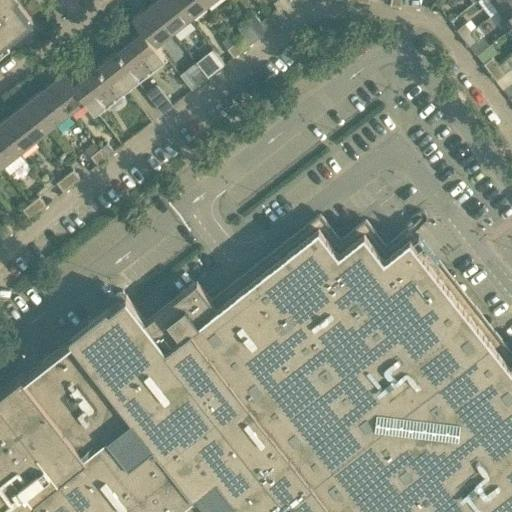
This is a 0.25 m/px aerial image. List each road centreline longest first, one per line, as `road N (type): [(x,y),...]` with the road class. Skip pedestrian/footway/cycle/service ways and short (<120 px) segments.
road 1 (residential): [(0,251),(298,20),(335,7),(434,20),(511,120)]
road 2 (residential): [(0,83),(107,0)]
